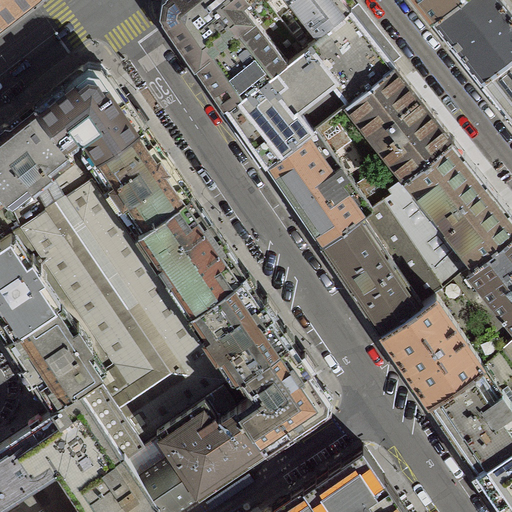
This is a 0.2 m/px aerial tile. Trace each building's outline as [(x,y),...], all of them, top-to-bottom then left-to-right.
[(0,0),(0,20),(26,0),(0,0)] [(246,0),(164,0),(164,5),(162,16),(169,17),(199,61),(258,20),(245,1),(246,0)] [(269,0),(246,0),(245,1),(258,20),(286,61),(305,46),(269,0)] [(269,0),(305,46),(311,41),(351,7),(345,0),(269,0)] [(421,0),(435,17),(456,0),(421,0)] [(511,9),(504,0),(456,0),(435,17),(483,77),(511,54),(511,9)] [(394,62),(351,7),(311,41),(338,77),(335,80),(349,98),(394,62)] [(279,66),(286,61),(258,20),(199,61),(228,103),(279,66)] [(338,77),(311,41),(305,46),(286,61),(279,66),(289,79),(279,87),(295,106),(298,103),(301,106),(335,80),(338,77)] [(511,54),(483,77),(511,113),(511,54)] [(453,136),(394,62),(349,98),(346,100),(405,175),(453,136)] [(36,102),(70,148),(80,140),(81,133),(85,133),(83,144),(94,159),(145,124),(108,69),(83,65),(36,102)] [(268,161),(315,124),(301,106),(298,103),(295,106),(279,87),(289,79),(279,66),(228,103),(268,161)] [(349,98),(335,80),(301,106),(315,124),(332,111),(346,100),(349,98)] [(0,129),(0,190),(3,194),(9,201),(31,184),(35,189),(55,174),(51,169),(73,151),(70,148),(36,102),(0,129)] [(315,124),(334,151),(352,140),(332,111),(315,124)] [(145,124),(94,159),(110,182),(105,186),(119,206),(123,203),(140,227),(192,192),(145,124)] [(334,151),(315,124),(268,161),(322,240),(374,205),(358,183),(334,151)] [(80,140),(70,148),(73,151),(84,166),(94,159),(83,144),(85,133),(81,133),(80,140)] [(511,209),(453,136),(405,175),(476,262),(511,233),(511,209)] [(376,171),(358,183),(374,205),(385,197),(391,193),(388,188),(376,171)] [(476,262),(405,175),(388,188),(391,193),(385,197),(445,285),(453,279),(471,266),(476,262)] [(21,226),(114,362),(158,429),(204,398),(229,380),(92,178),(36,216),(21,226)] [(247,271),(192,192),(140,227),(194,307),(247,271)] [(445,285),(385,197),(374,205),(322,240),(382,327),(437,291),(445,285)] [(0,326),(7,336),(59,302),(42,277),(47,274),(34,254),(29,257),(12,233),(2,240),(0,241),(0,326)] [(511,233),(476,262),(471,266),(511,319),(511,233)] [(247,271),(194,307),(210,332),(206,335),(218,353),(221,349),(239,375),(242,372),(292,338),(247,271)] [(485,363),(504,346),(453,279),(445,285),(437,291),(485,363)] [(485,363),(437,291),(382,327),(432,399),(485,363)] [(81,385),(103,370),(88,346),(93,343),(80,322),(75,326),(59,302),(7,336),(52,405),(81,385)] [(254,393),(238,404),(268,448),(321,413),(327,388),(292,338),(242,372),(251,384),(254,384),(258,381),(261,385),(254,393)] [(511,355),(504,346),(485,363),(511,401),(511,355)] [(128,454),(161,432),(158,429),(114,362),(103,370),(81,385),(128,454)] [(511,401),(485,363),(432,399),(477,466),(511,441),(511,401)] [(166,511),(128,454),(81,385),(52,405),(54,407),(36,419),(29,423),(0,442),(0,505),(29,487),(59,468),(86,510),(83,511),(166,511)] [(268,448),(238,404),(216,417),(204,398),(158,429),(161,432),(201,493),(268,448)] [(128,454),(166,511),(172,511),(201,493),(161,432),(128,454)] [(508,511),(511,511),(511,441),(477,466),(508,511)] [(410,511),(365,444),(304,484),(323,511),(410,511)] [(274,511),(323,511),(304,484),(271,507),(274,511)] [(0,505),(0,511),(41,511),(44,510),(29,487),(0,505)]
